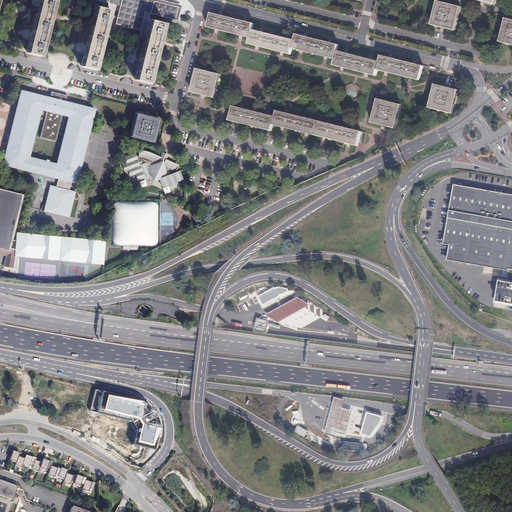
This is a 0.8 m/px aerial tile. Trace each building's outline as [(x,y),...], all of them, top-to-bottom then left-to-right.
[(41,56),(54,0),(40,0),(27,53),(41,56)] [(144,16),(145,11),(147,0),(115,0),(114,4),(121,6),(116,24),(140,30),(144,16)] [(147,0),(145,11),(151,13),(154,1),(151,0),(149,0),(147,0)] [(165,4),(154,1),(151,13),(174,19),(177,7),(165,4)] [(455,30),(461,7),(437,1),(432,24),(443,27),(455,30)] [(81,67),(96,70),(111,10),(96,7),(81,67)] [(419,80),(422,66),(380,56),(379,61),(336,50),(337,45),(296,35),(295,40),(252,29),(253,25),(211,14),(208,27),(216,30),(241,36),(250,38),(249,44),(257,47),(282,53),(291,55),(293,49),(301,51),(326,57),(334,59),(332,66),(342,68),(366,74),(376,76),(377,70),(386,72),(411,78),(419,80)] [(501,41),(511,43),(511,19),(506,18),(501,41)] [(135,79),(150,83),(166,24),(150,20),(135,79)] [(203,95),(215,99),(221,75),(197,69),(191,93),(201,95),(203,95)] [(430,108),(452,113),(457,90),(435,85),(430,108)] [(69,217),(75,192),(69,190),(71,181),(76,183),(94,108),(21,91),(2,165),(59,178),(57,187),(50,185),(43,210),(69,217)] [(383,125),(395,128),(401,105),(378,100),(372,123),(383,125)] [(274,125),(359,146),(362,132),(353,130),(328,124),(310,119),(286,113),(278,111),(276,117),(267,114),(242,108),(233,106),(230,120),(273,131),(274,125)] [(130,134),(154,140),(159,117),(136,111),(130,134)] [(140,165),(134,153),(124,157),(126,163),(120,165),(124,174),(128,172),(130,177),(135,175),(137,181),(150,177),(153,183),(158,181),(161,188),(167,186),(168,188),(178,185),(177,183),(182,181),(179,172),(168,176),(164,167),(174,171),(176,166),(166,161),(168,155),(162,153),(161,158),(139,150),(139,157),(157,163),(148,166),(147,162),(140,165)] [(511,195),(453,185),(443,245),(449,246),(446,261),(508,272),(506,283),(500,282),(496,303),(506,304),(506,305),(511,305),(511,195)] [(0,245),(10,248),(22,198),(0,191),(0,245)] [(122,245),(122,250),(137,250),(137,245),(157,246),(158,202),(113,202),(112,245),(122,245)] [(18,234),(17,233),(14,257),(19,258),(63,262),(104,266),(106,242),(102,241),(18,234)] [(272,288),(256,298),(261,307),(286,292),(283,289),(277,288),(273,290),(272,288)] [(266,315),(278,323),(310,305),(298,298),(266,315)] [(270,321),(257,319),(255,331),(267,333),(270,321)] [(143,403),(96,391),(91,410),(130,421),(136,429),(132,446),(143,448),(154,451),(159,429),(153,411),(143,403)] [(366,413),(360,434),(369,437),(379,423),(380,417),(366,413)] [(17,461),(19,455),(20,452),(14,450),(11,459),(17,461)] [(27,454),(26,457),(24,463),(30,465),(31,462),(33,456),(27,454)] [(26,457),(19,455),(17,461),(16,465),(23,466),(24,463),(26,457)] [(44,458),(43,461),(41,466),(47,469),(48,466),(50,460),(44,458)] [(43,461),(36,459),(35,463),(33,468),(39,470),(41,466),(43,461)] [(59,467),(52,465),(51,467),(49,474),(55,475),(57,472),(59,467)] [(62,466),(62,467),(60,473),(59,475),(66,477),(68,472),(69,468),(62,466)] [(74,474),(68,472),(66,477),(65,481),(71,483),(72,480),(74,474)] [(82,481),(84,475),(78,473),(77,475),(75,481),(75,482),(81,484),(82,481)] [(19,485),(0,477),(0,494),(1,494),(14,499),(19,485)] [(90,489),(91,486),(93,480),(86,478),(85,482),(83,487),(90,489)] [(9,504),(3,502),(1,508),(7,511),(9,504)]
